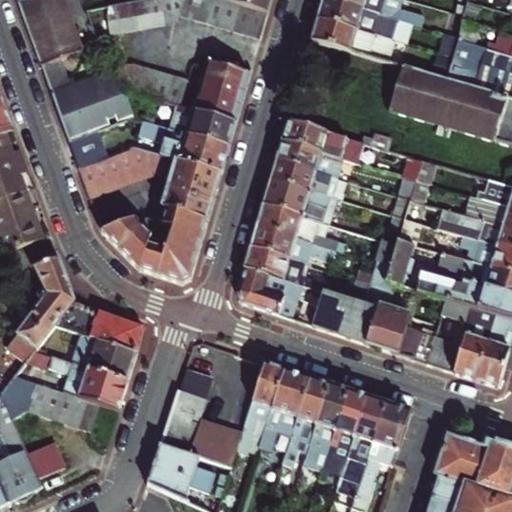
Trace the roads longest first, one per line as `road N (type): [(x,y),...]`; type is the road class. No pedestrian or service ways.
road 1 (residential): [(181,312),(124,290),(82,247),(0,25)]
road 2 (residential): [(202,319),(295,0)]
road 3 (residential): [(511,420),(202,319)]
road 4 (residential): [(181,312),(130,470),(113,494),(77,511)]
